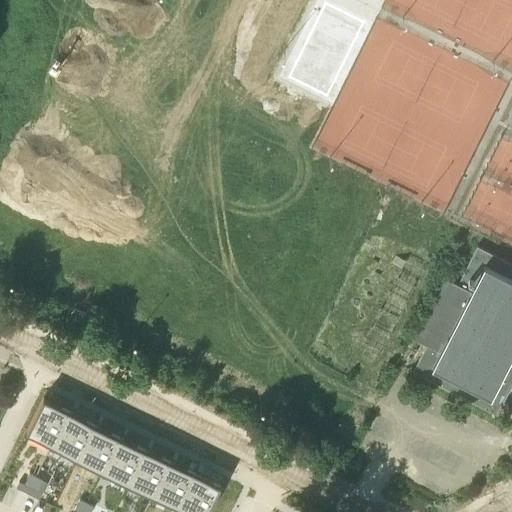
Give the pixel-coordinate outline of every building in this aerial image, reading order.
[(511,264),(477,246),(458,283),(442,275),(411,335),(427,344),(413,371),(497,413),(511,383),(511,264)] [(43,396),(26,430),(52,443),(70,409),(43,396)] [(70,409),(52,443),(78,455),(95,421),(70,409)] [(95,421),(78,455),(103,468),(120,433),(95,421)] [(120,433),(103,468),(128,480),(145,446),(120,433)] [(145,446),(128,480),(153,493),(170,458),(145,446)] [(170,458),(153,493),(178,505),(195,471),(170,458)] [(30,471),(24,482),(31,486),(37,475),(30,471)] [(195,471),(178,505),(191,511),(207,511),(221,484),(195,471)] [(37,475),(31,486),(39,489),(44,479),(37,475)] [(80,496),(74,507),(82,511),(87,500),(80,496)] [(87,500),(82,511),(84,511),(89,511),(94,503),(87,500)]
